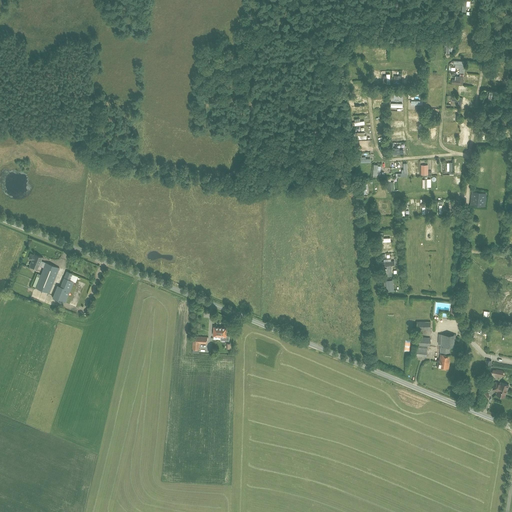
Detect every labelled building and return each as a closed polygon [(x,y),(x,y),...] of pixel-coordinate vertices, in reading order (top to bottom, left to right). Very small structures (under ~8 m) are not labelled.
[(462,85),(463,77),(459,76),(459,80),(452,79),(452,84),(462,85)] [(471,204),(484,206),(486,193),(473,192),(471,204)] [(482,220),(474,220),(473,227),(482,229),(482,220)] [(42,257),(34,254),(34,255),(31,253),(29,258),(32,259),(30,265),(37,268),(39,265),(43,267),(46,262),(41,260),(42,257)] [(43,267),(41,274),(38,273),(36,276),(40,277),(35,287),(49,293),(59,268),(46,262),(43,267)] [(65,302),(74,281),(70,279),(72,273),(67,271),(60,286),(57,285),(52,297),(65,302)] [(227,327),(214,326),(214,335),(221,336),(221,340),(229,341),(230,336),(226,336),(227,327)] [(438,361),(437,367),(442,367),(442,368),(445,369),(445,368),(449,368),(451,355),(442,354),(442,352),(450,352),(451,334),(439,334),(438,343),(441,343),(441,349),(440,354),(439,361),(438,361)] [(208,337),(194,336),(193,350),(207,351),(208,337)] [(417,348),(416,355),(426,356),(427,349),(429,350),(429,346),(430,346),(431,338),(418,336),(418,340),(417,348)] [(497,394),(504,397),(509,385),(501,382),(500,383),(495,382),(493,389),(498,391),(497,394)]
